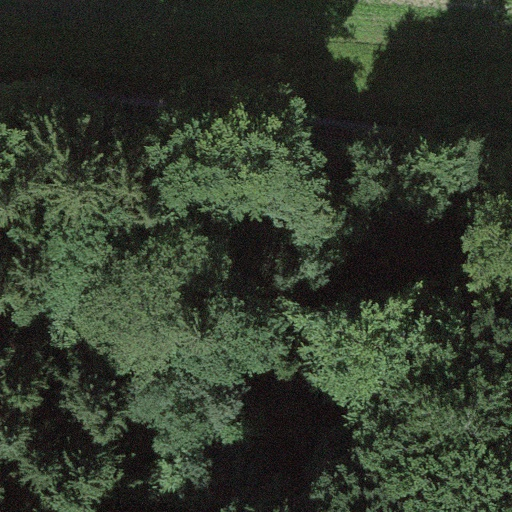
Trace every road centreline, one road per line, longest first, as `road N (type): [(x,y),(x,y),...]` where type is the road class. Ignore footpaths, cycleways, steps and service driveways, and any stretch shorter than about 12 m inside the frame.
road 1 (track): [(0,113),(354,119),(511,147)]
road 2 (track): [(0,311),(62,355),(344,511)]
